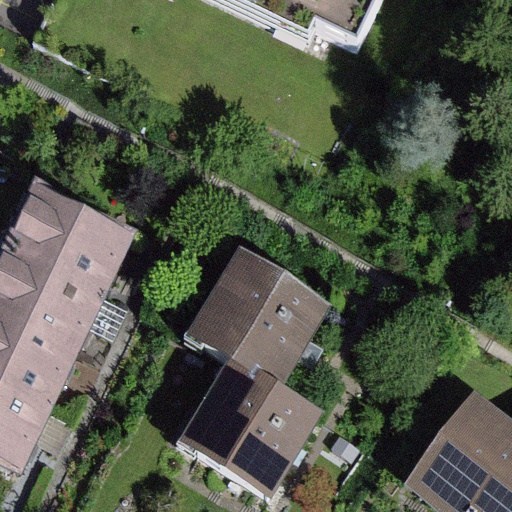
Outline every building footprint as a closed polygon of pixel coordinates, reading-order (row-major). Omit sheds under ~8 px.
[(233,0),(309,37),(317,22),(357,41),(377,0),(233,0)] [(7,259),(110,306),(138,245),(36,197),(7,259)] [(7,259),(0,274),(0,330),(81,368),(110,306),(7,259)] [(333,321),(240,266),(189,353),(230,378),(258,394),(262,389),(284,402),(333,321)] [(0,404),(52,429),(81,368),(0,330),(0,404)] [(230,378),(181,460),(270,511),(273,511),(325,426),(284,402),(262,389),(258,394),(230,378)] [(511,511),(511,421),(477,395),(405,488),(436,511),(511,511)] [(0,404),(0,479),(24,491),(52,429),(0,404)]
